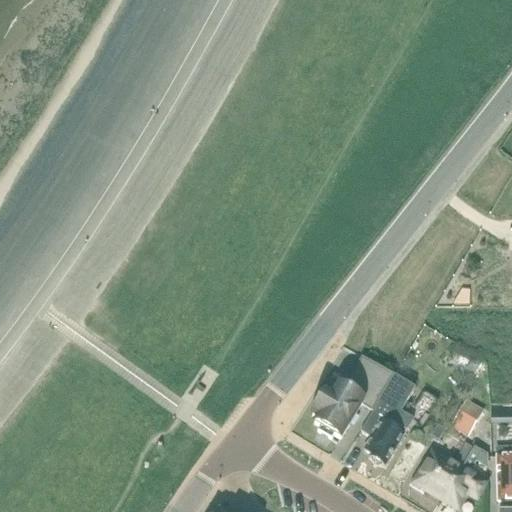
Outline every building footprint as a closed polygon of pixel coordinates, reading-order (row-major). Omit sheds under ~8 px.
[(385,392),(393,380),(362,360),(342,393),(336,389),(331,398),(326,395),(312,417),(317,420),(314,426),(320,429),(317,434),(331,442),(334,438),(340,441),(355,416),(361,407),(373,414),(385,392)] [(394,411),(400,400),(385,392),(373,414),(360,434),(371,440),(364,452),(371,457),(369,460),(384,469),(405,434),(392,426),(399,414),(394,411)] [(460,413),(451,428),(468,439),(477,424),(460,413)] [(464,445),(454,462),(463,468),(474,450),(464,445)] [(486,470),(486,457),(474,450),(463,468),(461,472),(442,504),(456,511),(457,511),(467,497),(476,502),(485,486),(465,475),(469,468),(472,470),(475,464),(486,470)] [(511,458),(509,459),(508,450),(496,450),(496,451),(496,458),(498,504),(511,503),(511,458)] [(442,504),(461,472),(431,455),(412,486),(442,504)]
